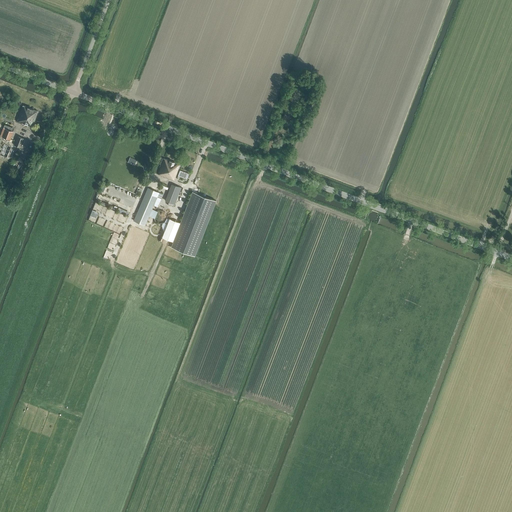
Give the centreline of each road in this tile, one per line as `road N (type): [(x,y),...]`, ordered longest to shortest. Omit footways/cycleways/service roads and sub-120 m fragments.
road 1 (tertiary): [(511,259),(73,91)]
road 2 (track): [(283,127),(256,184),(372,227)]
